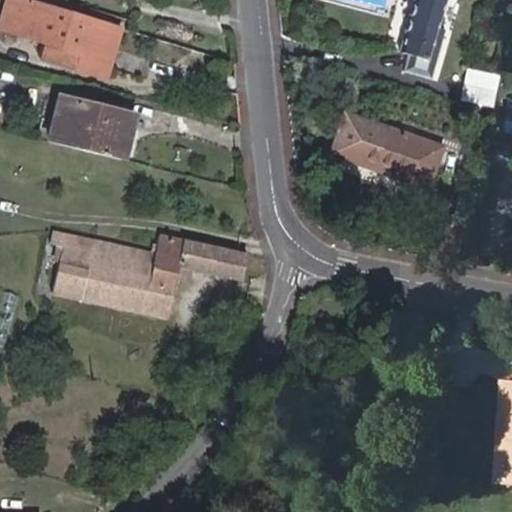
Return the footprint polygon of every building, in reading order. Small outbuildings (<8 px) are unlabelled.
[(103,75),(117,27),(26,0),(10,0),(2,28),(47,42),(44,56),(103,75)] [(409,0),(394,52),(405,55),(400,70),(429,79),(443,30),(436,28),(443,0),(409,0)] [(464,67),(459,100),(493,105),(498,72),(464,67)] [(104,155),(121,159),(131,116),(59,96),(48,141),(104,155)] [(348,161),(427,187),(440,148),(362,121),(348,161)] [(241,281),(246,254),(245,254),(218,248),(175,239),(158,235),(153,254),(53,232),(52,236),(50,243),(61,246),(52,290),(166,318),(178,267),(241,281)] [(8,287),(33,292),(41,247),(17,243),(8,287)] [(0,346),(7,347),(17,294),(0,290),(0,346)] [(511,381),(499,381),(494,472),(511,473),(511,381)]
